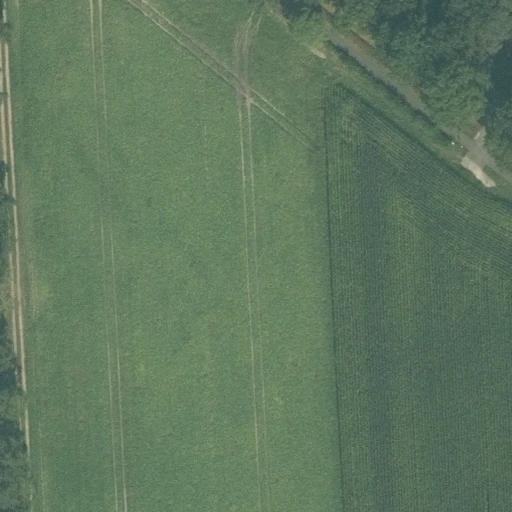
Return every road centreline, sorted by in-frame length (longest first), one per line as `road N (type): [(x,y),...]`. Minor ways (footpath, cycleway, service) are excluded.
road 1 (track): [(23,511),(0,66)]
road 2 (tertiary): [(362,0),(511,114)]
